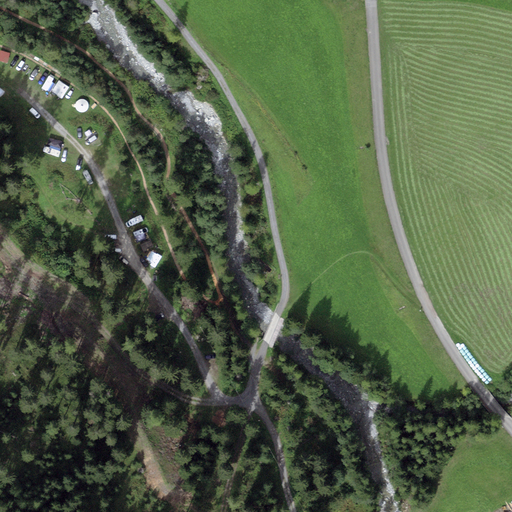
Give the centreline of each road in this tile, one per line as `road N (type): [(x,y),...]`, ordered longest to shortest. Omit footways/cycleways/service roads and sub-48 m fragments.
road 1 (track): [(250,400),(222,401),(136,267),(107,191),(78,145),(19,90)]
road 2 (track): [(260,358),(285,285),(256,144),(222,81),(157,0)]
road 3 (track): [(222,401),(192,401),(144,376),(95,320),(0,247)]
road 4 (track): [(293,511),(276,438),(250,400)]
